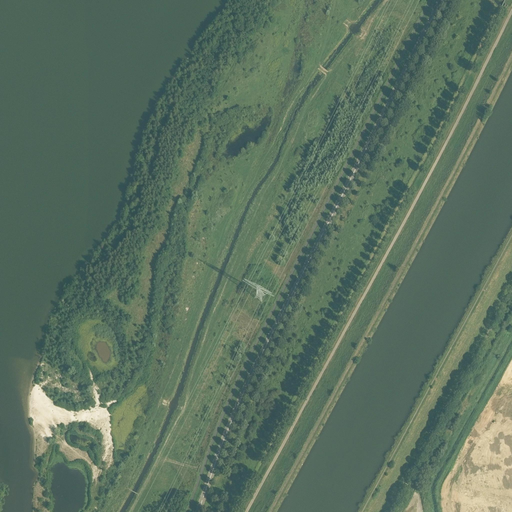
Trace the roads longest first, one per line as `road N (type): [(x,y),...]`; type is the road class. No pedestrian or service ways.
road 1 (tertiary): [(198,511),(252,370),(441,0)]
road 2 (unclassified): [(246,511),(511,11)]
road 3 (unclassified): [(391,511),(511,287)]
